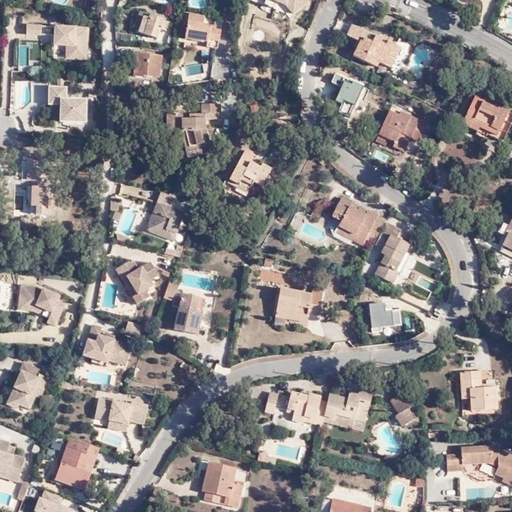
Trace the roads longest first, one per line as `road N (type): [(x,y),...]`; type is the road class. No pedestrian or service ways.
road 1 (residential): [(126,511),(172,436),(219,388),(241,377),(403,360),(446,344),(462,328),(472,269),(461,245),(357,168),(319,127),(313,68),(336,0)]
road 2 (tertiary): [(395,0),(511,56)]
